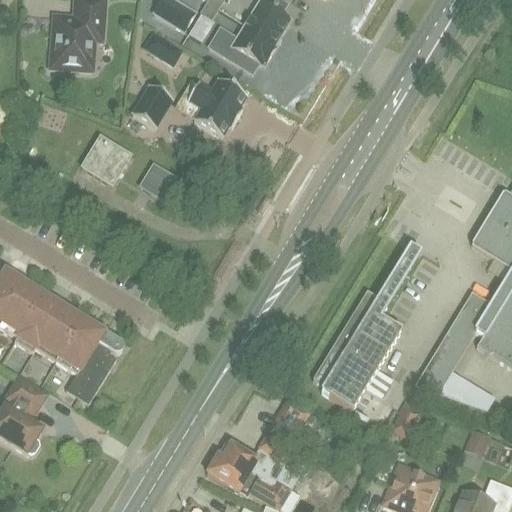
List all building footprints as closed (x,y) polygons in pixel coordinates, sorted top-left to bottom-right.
[(152,19),(183,38),(195,19),(164,0),(152,19)] [(206,0),(197,15),(201,18),(211,24),(216,16),(224,3),(218,0),(206,0)] [(264,0),(244,33),(258,42),(255,46),(273,57),(275,53),(272,51),(288,25),(280,20),(286,10),(270,0),(264,0)] [(50,74),(91,77),(93,42),(101,43),(104,5),(75,3),(74,24),(54,23),(52,56),(49,58),(48,67),(51,70),(50,74)] [(201,18),(187,40),(200,48),(214,26),(211,24),(201,18)] [(252,66),(260,71),(262,69),(264,71),(273,57),(255,46),(258,42),(244,33),(237,45),(219,34),(208,53),(241,74),(245,76),(252,66)] [(152,58),(162,42),(152,36),(142,52),(152,58)] [(245,102),(218,85),(210,97),(197,89),(196,90),(192,93),(189,96),(188,100),(187,104),(186,106),(200,114),(192,126),(220,143),(227,131),(230,133),(241,116),(238,114),(245,102)] [(149,92),(131,121),(153,135),(171,106),(149,92)] [(129,162),(99,144),(81,173),(111,192),(129,162)] [(139,193),(161,205),(173,185),(151,172),(139,193)] [(511,275),(511,193),(507,202),(501,199),(470,250),(511,275)] [(265,196),(253,215),(260,220),(272,200),(265,196)] [(200,294),(185,319),(197,326),(245,246),(233,239),(211,275),(200,294)] [(366,297),(311,386),(322,393),(319,397),(351,416),(364,395),(381,406),(394,385),(390,383),(377,374),(400,336),(379,323),(387,310),(420,258),(408,251),(376,303),(366,297)] [(511,275),(490,311),(470,299),(429,366),(450,379),(475,338),(481,342),(475,353),(511,375),(511,275)] [(0,333),(1,334),(24,296),(19,292),(22,288),(3,276),(0,281),(0,333)] [(22,353),(48,310),(40,305),(24,296),(1,334),(15,343),(13,347),(22,353)] [(49,363),(72,325),(58,316),(48,310),(22,353),(31,358),(34,354),(49,363)] [(73,378),(96,340),(79,329),(72,325),(49,363),(54,367),(73,378)] [(119,348),(118,347),(101,337),(98,341),(96,340),(73,378),(75,379),(64,396),(78,405),(87,410),(97,393),(108,374),(115,364),(108,360),(110,357),(113,358),(114,358),(116,358),(117,358),(118,358),(119,357),(120,356),(120,355),(121,354),(121,353),(121,352),(121,351),(120,350),(120,349),(119,348)] [(429,366),(412,393),(483,418),(492,404),(450,379),(429,366)] [(33,457),(37,450),(36,446),(34,445),(40,435),(24,426),(28,420),(31,421),(44,400),(17,383),(4,405),(8,407),(4,413),(3,413),(0,417),(0,444),(11,451),(25,460),(27,457),(29,458),(33,457)] [(224,447),(206,478),(246,502),(249,497),(273,511),(278,511),(290,493),(266,479),(275,464),(279,466),(292,445),(308,419),(285,405),(270,432),(257,453),(266,458),(260,468),(251,463),(224,447)] [(388,438),(405,446),(417,420),(400,412),(398,418),(388,438)] [(490,442),(471,435),(464,454),(482,462),(490,442)] [(426,511),(436,486),(397,472),(382,511),(385,511),(426,511)] [(506,511),(511,497),(511,495),(487,486),(479,506),(461,499),(456,511),(506,511)]
